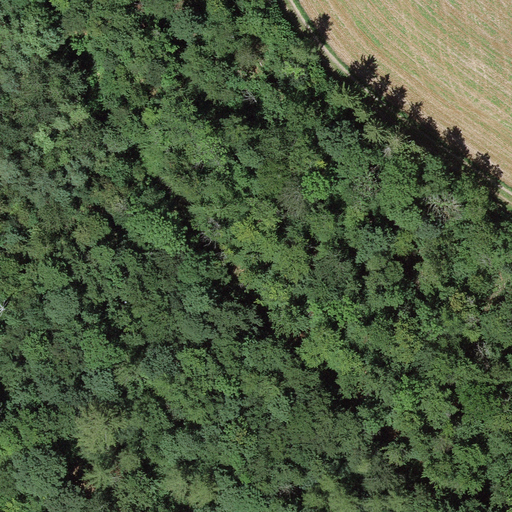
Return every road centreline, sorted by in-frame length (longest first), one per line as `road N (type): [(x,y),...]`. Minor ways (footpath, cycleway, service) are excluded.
road 1 (track): [(54,0),(123,131),(258,297),(437,483),(480,504),(511,508)]
road 2 (track): [(286,0),(313,48),(365,102),(511,203)]
road 3 (track): [(0,356),(103,511)]
